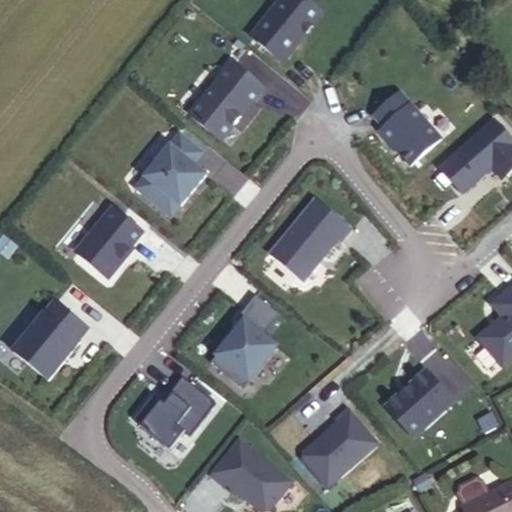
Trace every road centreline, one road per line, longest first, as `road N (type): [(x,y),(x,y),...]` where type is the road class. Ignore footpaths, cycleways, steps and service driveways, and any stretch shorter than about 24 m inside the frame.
road 1 (residential): [(167,511),(103,460),(94,435),(97,408),(311,145),(328,137),(351,159),(444,280)]
road 2 (track): [(103,460),(0,392)]
